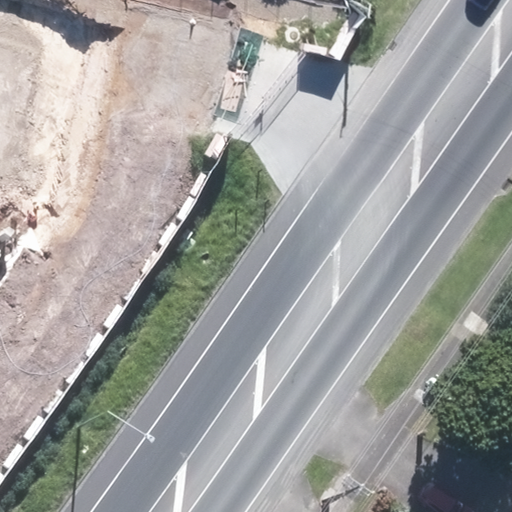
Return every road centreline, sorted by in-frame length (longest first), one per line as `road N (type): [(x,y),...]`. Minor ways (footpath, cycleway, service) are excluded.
road 1 (secondary): [(511,1),(157,511)]
road 2 (unknown): [(439,112),(0,4)]
